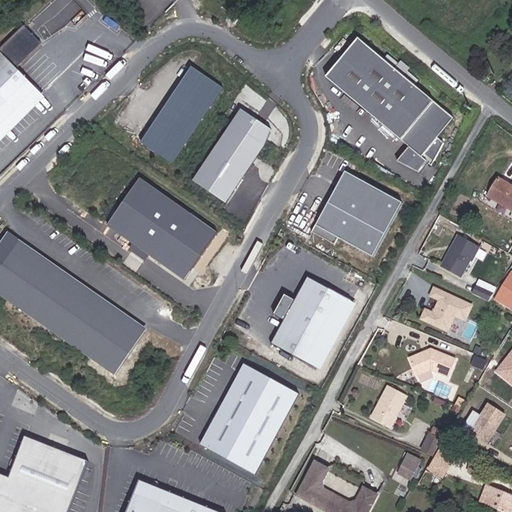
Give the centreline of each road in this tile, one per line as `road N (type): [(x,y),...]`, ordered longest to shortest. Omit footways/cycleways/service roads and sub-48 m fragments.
road 1 (unclassified): [(275,69),(299,97),(310,130),(305,159),(156,418),(141,427),(98,421),(0,351)]
road 2 (unknown): [(294,467),(491,102)]
road 3 (unclassified): [(0,195),(166,38),(204,30),(275,69)]
road 4 (unknown): [(0,222),(199,342)]
road 5 (residential): [(511,120),(367,0)]
